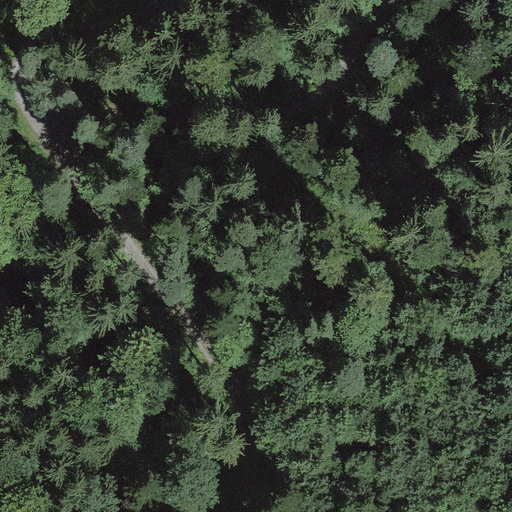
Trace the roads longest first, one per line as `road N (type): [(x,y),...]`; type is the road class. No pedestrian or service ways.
road 1 (track): [(240,511),(251,441),(240,399),(30,112)]
road 2 (track): [(30,112),(300,107),(338,76),(377,0)]
road 3 (track): [(164,0),(141,25),(45,35),(21,47),(13,64),(30,112)]
